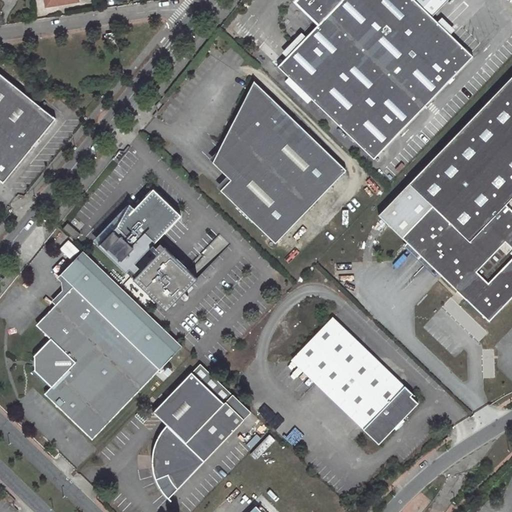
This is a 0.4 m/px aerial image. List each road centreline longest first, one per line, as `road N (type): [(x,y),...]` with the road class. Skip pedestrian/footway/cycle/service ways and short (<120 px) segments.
road 1 (tertiary): [(0,260),(192,22)]
road 2 (unclassified): [(192,22),(165,10),(0,33)]
road 3 (unknown): [(471,402),(403,325),(403,306),(421,272)]
road 4 (unclassified): [(391,511),(463,447),(511,418)]
road 5 (unclassified): [(91,511),(0,423)]
